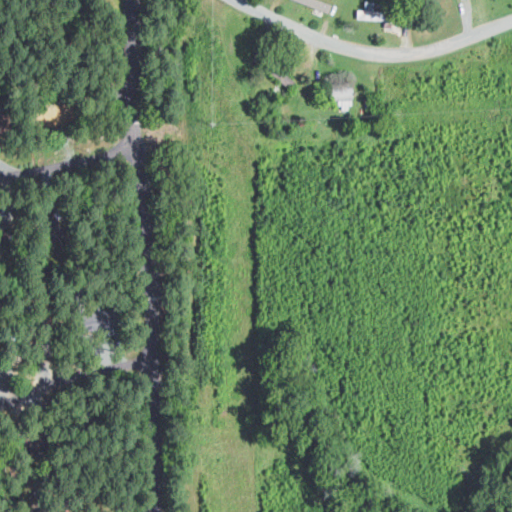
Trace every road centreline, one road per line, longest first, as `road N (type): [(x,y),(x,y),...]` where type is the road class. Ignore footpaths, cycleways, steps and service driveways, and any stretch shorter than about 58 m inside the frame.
road 1 (residential): [(130,0),(154,272),(155,511)]
road 2 (residential): [(511,18),(396,53),(306,33),(235,0)]
road 3 (residential): [(148,162),(0,168)]
